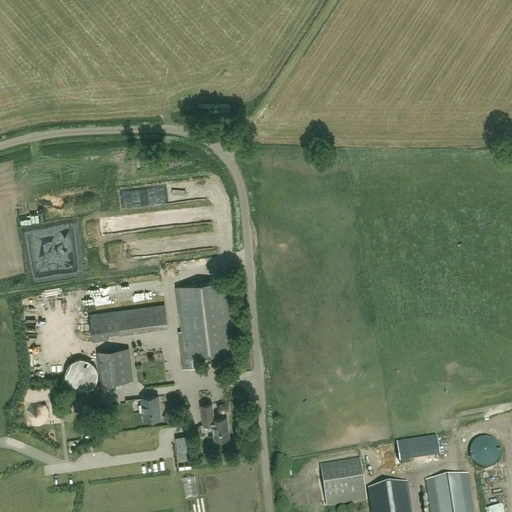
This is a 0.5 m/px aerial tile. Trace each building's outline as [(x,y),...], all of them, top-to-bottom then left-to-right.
[(158,274),(164,272),(162,265),(156,267),(158,274)] [(235,352),(226,281),(176,287),(187,368),(200,367),(198,356),(235,352)] [(108,334),(119,332),(120,335),(168,328),(165,304),(89,314),(92,341),(109,339),(108,334)] [(112,382),(120,381),(133,379),(129,349),(116,350),(95,353),(98,383),(112,382)] [(64,372),(63,376),(64,379),(65,382),(66,385),(68,387),(71,389),(74,391),(77,392),(80,392),(83,392),(86,391),(89,390),(92,388),(94,385),(95,382),(97,379),(97,376),(97,373),(96,370),(94,365),(91,363),(89,361),(86,360),(83,359),(80,359),(76,359),(73,360),(71,362),(68,364),(66,366),(65,369),(64,372)] [(112,382),(98,383),(101,403),(115,401),(112,382)] [(158,396),(141,397),(143,420),(161,419),(158,396)] [(214,440),(229,438),(226,417),(214,419),(212,404),(201,406),(203,426),(212,424),(214,440)] [(115,434),(115,415),(79,415),(80,434),(115,434)] [(400,457),(439,453),(437,434),(398,438),(400,457)] [(500,454),(500,452),(500,451),(499,449),(499,448),(498,446),(497,445),(496,444),(495,443),(494,442),(493,441),(492,440),(490,439),(489,439),(487,439),(486,438),(484,438),(483,439),(481,439),(480,439),(478,440),(477,441),(476,441),(474,442),(473,444),(472,445),(472,446),(471,447),(470,449),(470,450),(470,452),(470,453),(470,455),(470,456),(470,458),(471,459),(472,461),(472,462),(473,463),(474,464),(475,465),(477,466),(478,467),(479,468),(481,468),(482,468),(484,469),(485,469),(487,468),(488,468),(490,468),(491,467),(493,466),(494,466),(495,465),(496,464),(497,462),(498,461),(499,460),(499,458),(500,457),(500,455),(500,454)] [(394,458),(387,446),(379,450),(386,462),(394,458)] [(327,508),(367,501),(360,459),(320,465),(327,508)] [(430,511),(474,511),(469,474),(425,481),(430,511)] [(411,511),(408,483),(367,489),(370,511),(411,511)]
